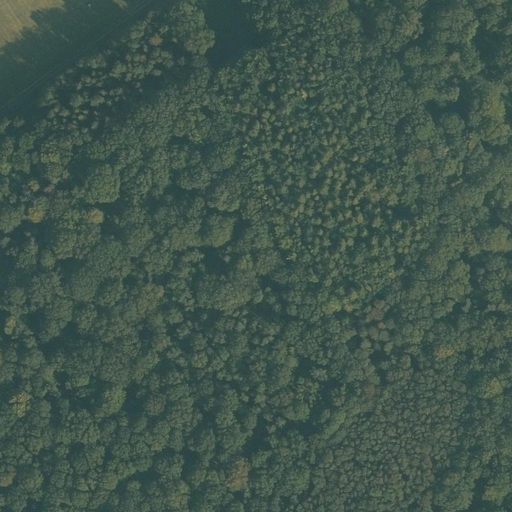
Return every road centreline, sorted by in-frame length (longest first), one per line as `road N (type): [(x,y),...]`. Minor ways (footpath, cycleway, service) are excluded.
road 1 (track): [(356,0),(511,229)]
road 2 (track): [(148,0),(0,112)]
road 3 (track): [(105,32),(141,66),(171,80),(201,80),(233,61)]
